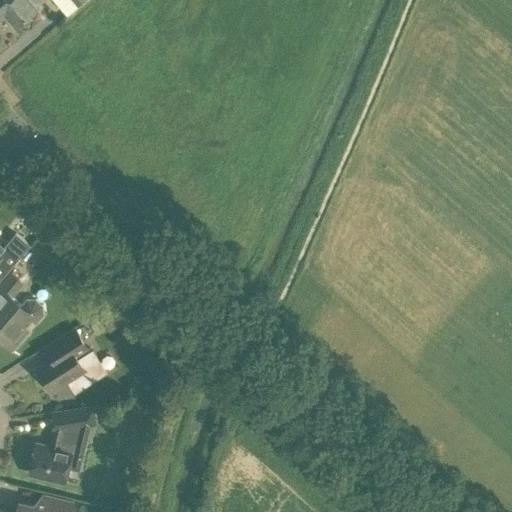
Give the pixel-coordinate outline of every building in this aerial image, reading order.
[(42,0),(0,0),(0,15),(2,18),(5,15),(15,26),(36,8),(35,7),(42,0)] [(41,207),(31,219),(42,229),(52,218),(41,207)] [(3,247),(0,244),(0,279),(18,260),(30,245),(16,232),(3,247)] [(20,303),(11,295),(22,283),(11,273),(0,285),(0,294),(6,300),(0,306),(0,339),(7,345),(14,351),(31,331),(28,328),(33,321),(36,323),(45,314),(44,305),(35,297),(25,297),(20,303)] [(110,331),(131,317),(120,300),(99,313),(110,331)] [(91,349),(77,325),(45,345),(53,357),(37,367),(51,390),(67,380),(74,392),(107,372),(93,348),(91,349)] [(56,437),(76,443),(81,424),(93,422),(91,406),(52,412),(55,428),(57,427),(59,428),(56,437)] [(83,445),(76,443),(56,437),(55,443),(53,443),(52,447),(36,443),(29,472),(64,480),(68,465),(77,467),(83,445)] [(71,511),(74,502),(49,496),(46,508),(19,501),(16,511),(71,511)]
